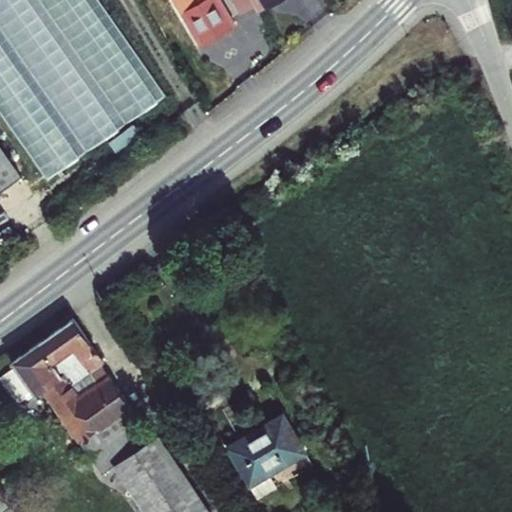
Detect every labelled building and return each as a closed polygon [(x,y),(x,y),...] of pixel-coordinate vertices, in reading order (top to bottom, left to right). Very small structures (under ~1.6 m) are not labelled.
[(99,0),(0,0),(0,109),(49,179),(166,95),(99,0)] [(236,23),(221,0),(181,0),(206,41),(236,23)] [(232,0),(238,12),(252,4),(249,0),(232,0)] [(249,0),(252,4),(256,12),(278,0),(249,0)] [(0,190),(21,176),(0,143),(0,190)] [(83,392),(56,350),(0,386),(0,431),(21,417),(58,467),(61,466),(83,496),(91,491),(131,464),(91,404),(73,416),(56,429),(30,392),(41,385),(49,379),(62,400),(65,404),(83,392)] [(49,379),(41,385),(54,405),(62,400),(49,379)] [(91,404),(83,392),(65,404),(73,416),(91,404)] [(239,511),(289,481),(267,447),(212,482),(232,511),(239,511)] [(104,511),(166,511),(135,462),(131,464),(91,491),(104,511)]
